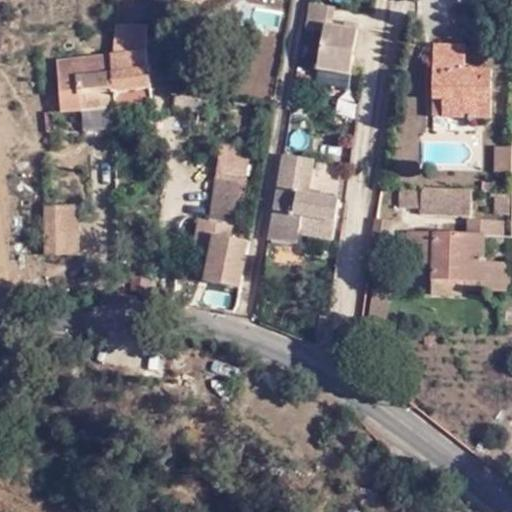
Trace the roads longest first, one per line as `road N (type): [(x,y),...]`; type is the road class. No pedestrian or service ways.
road 1 (tertiary): [(502,511),(349,384),(155,322)]
road 2 (tertiary): [(0,333),(155,322)]
